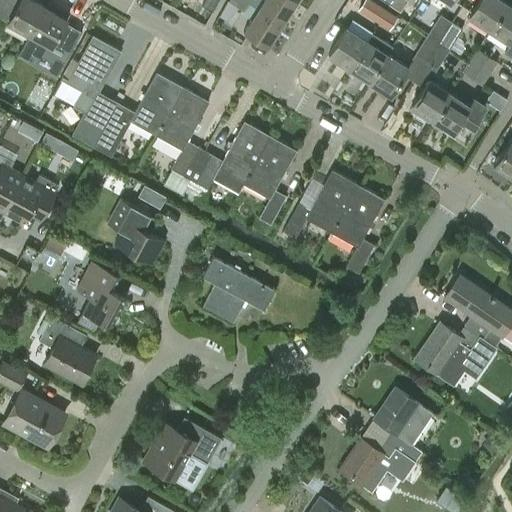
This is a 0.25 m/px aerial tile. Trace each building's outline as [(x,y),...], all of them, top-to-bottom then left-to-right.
[(29,33),(45,5),(36,0),(5,0),(0,10),(0,15),(9,20),(8,21),(29,33)] [(203,0),(202,4),(212,10),(217,0),(203,0)] [(243,9),(247,2),(244,0),(229,0),(243,9)] [(280,24),(295,2),(291,0),(262,0),(257,9),(280,24)] [(364,0),(359,9),(379,22),(386,12),(367,0),(364,0)] [(406,0),(393,0),(390,5),(400,12),(407,1),(406,0)] [(490,30),(507,3),(502,0),(480,0),(469,17),(490,30)] [(511,6),(507,3),(490,30),(509,43),(505,50),(511,54),(511,6)] [(45,5),(29,33),(50,44),(51,43),(61,49),(75,24),(65,19),(66,16),(45,5)] [(266,46),(280,24),(257,9),(243,31),(266,46)] [(396,18),(386,12),(379,22),(389,29),(396,18)] [(414,14),(409,21),(427,33),(431,25),(414,14)] [(439,41),(451,22),(441,15),(428,34),(439,41)] [(450,48),(463,29),(451,22),(439,41),(450,48)] [(349,68),(367,40),(347,27),(328,54),(349,68)] [(349,68),(370,81),(388,54),(387,53),(392,45),(372,32),(367,40),(349,68)] [(427,60),(439,41),(428,34),(416,52),(427,60)] [(98,90),(104,79),(107,73),(120,51),(93,35),(68,80),(62,76),(53,93),(54,93),(85,111),(72,133),(93,144),(117,101),(101,92),(98,90)] [(427,60),(414,80),(424,87),(429,79),(430,79),(438,67),(450,48),(439,41),(427,60)] [(470,60),(489,73),(496,62),(477,50),(470,60)] [(391,95),(409,67),(388,54),(370,81),(391,95)] [(482,83),(489,73),(470,60),(464,71),(482,83)] [(117,101),(93,144),(111,155),(130,120),(155,134),(183,86),(156,71),(134,111),(117,101)] [(412,106),(421,111),(418,115),(429,122),(431,118),(432,119),(450,92),(430,79),(429,79),(424,87),(412,106)] [(182,86),(155,135),(181,149),(171,167),(172,168),(163,184),(182,193),(190,178),(204,150),(198,147),(186,140),(208,101),(182,86)] [(469,105),(450,92),(432,119),(433,120),(431,123),(441,130),(444,126),(453,132),(461,119),(472,126),(486,105),(474,98),(469,105)] [(244,184),(271,135),(244,120),(222,160),(211,154),(204,150),(190,178),(196,181),(208,188),(213,178),(238,192),(243,183),(244,184)] [(26,135),(36,141),(41,131),(31,126),(26,135)] [(55,151),(62,140),(46,131),(40,142),(55,151)] [(505,133),(493,150),(499,154),(504,148),(511,137),(505,133)] [(271,135),(244,184),(269,198),(259,216),(271,222),(286,195),(274,189),(296,149),(271,135)] [(511,176),(511,137),(504,148),(499,154),(493,163),(511,176)] [(0,209),(3,211),(23,174),(10,167),(13,161),(0,153),(0,209)] [(332,232),(359,184),(331,169),(310,208),(299,202),(284,230),(296,237),(306,218),(332,232)] [(23,174),(3,211),(24,222),(29,213),(36,201),(46,207),(59,184),(39,174),(35,181),(23,174)] [(359,184),(332,232),(358,246),(348,265),(359,271),(374,243),(363,238),(385,198),(359,184)] [(121,197),(108,221),(122,229),(115,242),(153,262),(165,240),(149,232),(157,217),(121,197)] [(57,258),(66,242),(51,234),(42,250),(57,258)] [(215,282),(202,307),(231,323),(245,298),(264,308),(274,289),(212,256),(202,275),(215,282)] [(92,259),(77,289),(90,296),(78,319),(94,328),(99,318),(111,324),(113,322),(114,322),(115,322),(116,321),(117,320),(118,319),(119,318),(119,317),(119,316),(119,315),(118,314),(118,313),(126,296),(113,289),(121,274),(92,259)] [(464,324),(495,345),(500,337),(511,320),(511,310),(490,295),(490,294),(460,274),(444,296),(471,314),(464,324)] [(53,315),(40,339),(53,346),(44,363),(81,383),(97,353),(81,345),(73,340),(78,329),(53,315)] [(497,346),(495,345),(464,324),(458,332),(441,321),(416,357),(438,372),(454,383),(463,369),(475,377),(497,346)] [(0,377),(17,387),(25,373),(4,362),(0,368),(0,377)] [(385,439),(415,460),(422,450),(412,443),(433,411),(395,386),(374,417),(392,429),(385,439)] [(46,401),(39,398),(21,388),(3,422),(47,445),(65,412),(46,401)] [(165,421),(143,460),(174,477),(192,487),(206,461),(189,451),(191,448),(208,458),(221,437),(190,419),(182,431),(176,428),(165,421)] [(491,451),(500,444),(493,435),(484,442),(491,451)] [(362,436),(340,468),(372,489),(393,458),(409,469),(417,474),(423,465),(415,460),(385,439),(379,448),(362,436)] [(305,468),(299,477),(308,483),(314,475),(305,468)] [(463,497),(446,485),(436,499),(453,511),(463,497)] [(0,496),(0,511),(35,511),(1,494),(0,496)] [(113,511),(174,511),(175,510),(148,495),(140,508),(119,497),(111,510),(113,511)] [(342,511),(321,497),(310,511),(342,511)]
